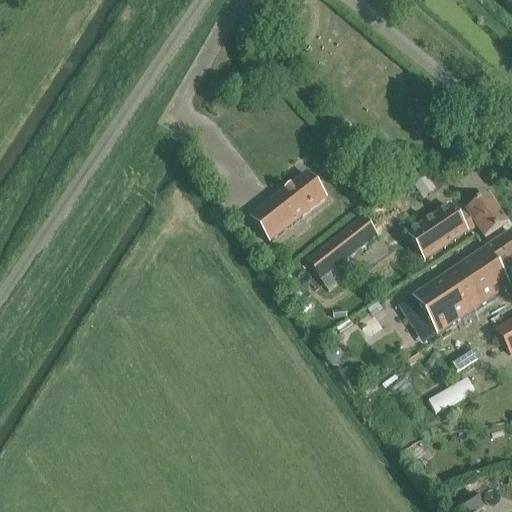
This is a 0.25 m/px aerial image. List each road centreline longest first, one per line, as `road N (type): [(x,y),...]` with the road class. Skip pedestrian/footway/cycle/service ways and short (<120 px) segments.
road 1 (unclassified): [(0,300),(203,0)]
road 2 (unclassified): [(511,142),(352,0)]
